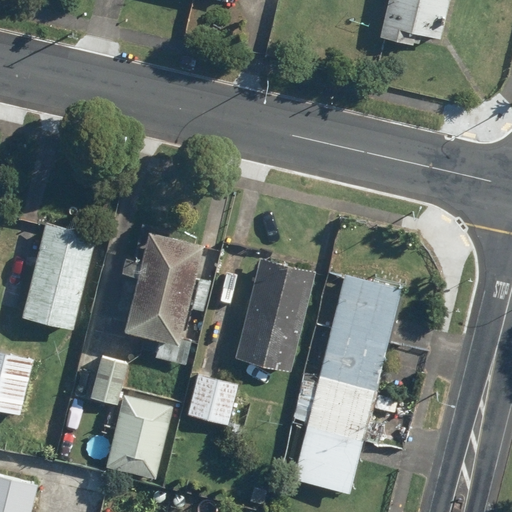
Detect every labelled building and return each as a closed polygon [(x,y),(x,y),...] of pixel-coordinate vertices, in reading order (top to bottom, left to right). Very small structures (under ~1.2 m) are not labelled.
[(394,0),(387,31),(420,40),(423,27),(448,34),(456,0),(394,0)] [(103,227),(52,215),(30,309),(81,321),(103,227)] [(129,269),(148,273),(138,317),(192,330),(214,233),(159,221),(158,227),(146,225),(139,255),(132,253),(129,269)] [(320,263),(266,250),(241,351),(296,364),(320,263)] [(297,413),(316,417),(303,474),(354,486),(403,278),(352,266),(330,358),(312,353),(297,413)] [(0,343),(0,402),(40,412),(53,355),(0,343)] [(202,367),(191,408),(232,420),(243,379),(202,367)] [(179,399),(128,387),(112,460),(162,471),(179,399)] [(0,511),(33,511),(42,476),(0,466),(0,511)] [(112,469),(95,467),(92,492),(109,494),(112,469)] [(145,511),(146,511),(114,503),(111,511),(145,511)]
